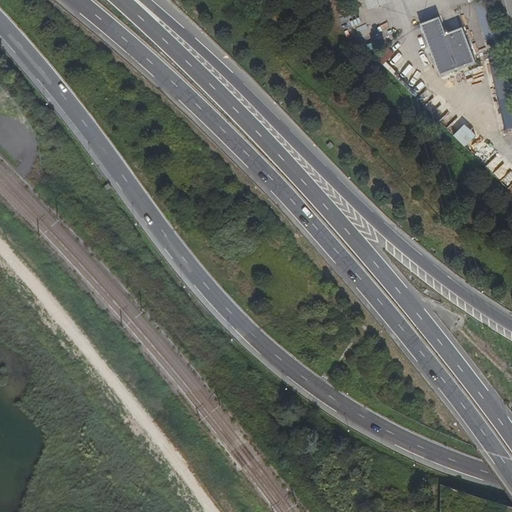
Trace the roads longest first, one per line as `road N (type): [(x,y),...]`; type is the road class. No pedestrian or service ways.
road 1 (trunk): [(0,23),(188,267),(275,359),(414,449),(511,483)]
road 2 (trunk): [(74,0),(289,196),(511,471)]
road 3 (trunk): [(511,437),(344,228),(118,0)]
road 4 (trunk): [(511,323),(472,303),(352,199),(142,0)]
